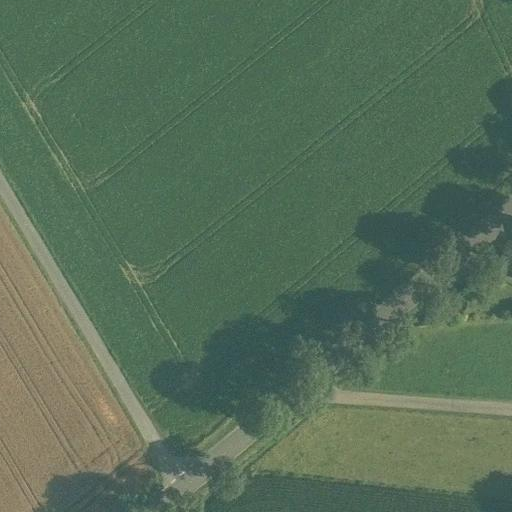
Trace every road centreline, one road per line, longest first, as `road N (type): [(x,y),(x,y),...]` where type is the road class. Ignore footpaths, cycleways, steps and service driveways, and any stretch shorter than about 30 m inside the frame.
road 1 (unclassified): [(179,486),(0,186)]
road 2 (secondary): [(511,217),(296,390)]
road 3 (unclassified): [(511,407),(296,390)]
road 4 (secondary): [(296,390),(179,486)]
